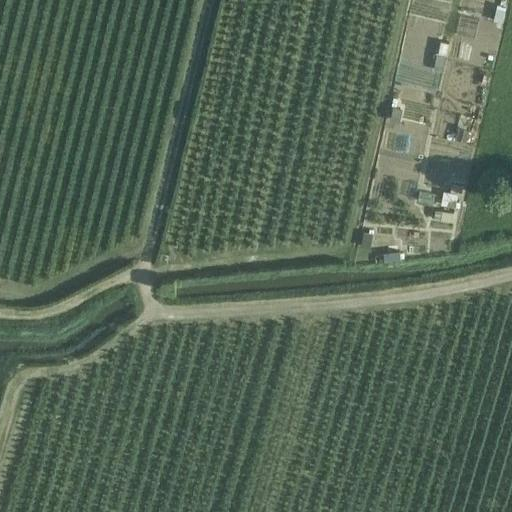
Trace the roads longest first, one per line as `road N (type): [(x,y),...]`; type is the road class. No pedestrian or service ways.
road 1 (track): [(511,275),(425,294),(182,313),(152,307),(142,282),(131,277),(68,307),(0,316)]
road 2 (track): [(213,0),(139,279)]
